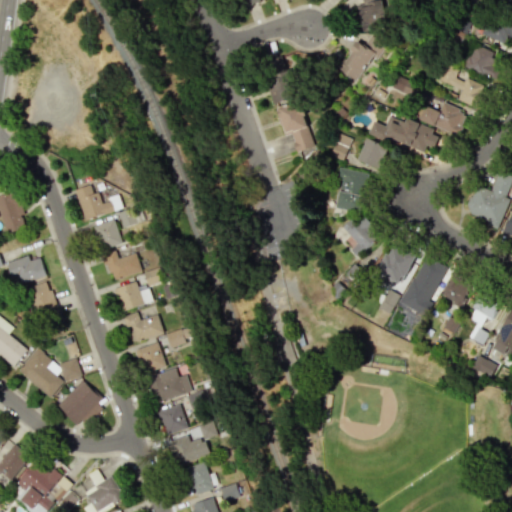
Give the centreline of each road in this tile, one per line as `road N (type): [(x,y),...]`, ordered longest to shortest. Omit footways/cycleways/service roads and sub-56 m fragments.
road 1 (residential): [(0,135),(37,163),(163,511)]
road 2 (residential): [(199,0),(268,186)]
road 3 (residential): [(0,392),(64,439),(136,437)]
